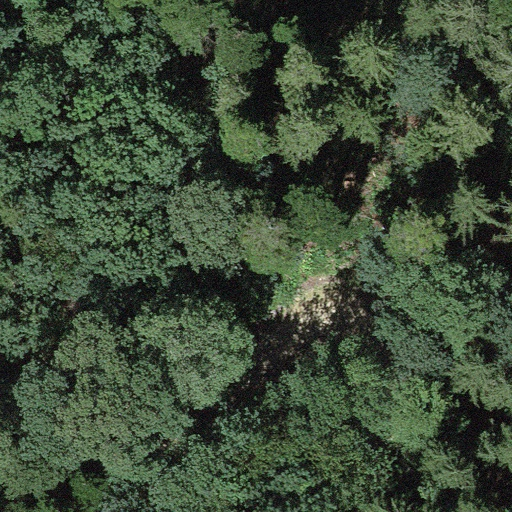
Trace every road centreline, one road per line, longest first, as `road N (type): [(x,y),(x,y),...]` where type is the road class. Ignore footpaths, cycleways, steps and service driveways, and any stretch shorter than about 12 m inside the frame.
road 1 (track): [(108,511),(249,346),(327,290),(376,304),(405,357),(353,511)]
road 2 (track): [(511,216),(376,304)]
